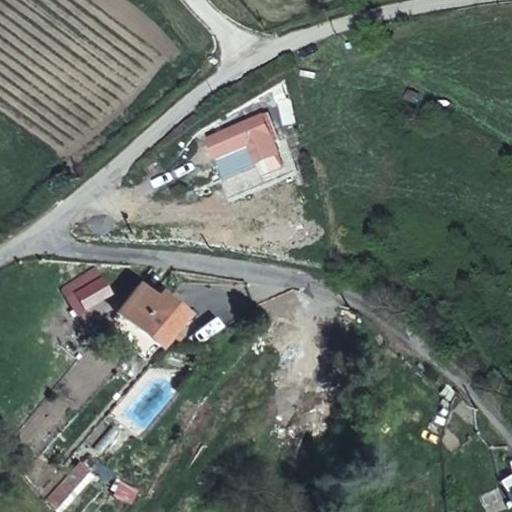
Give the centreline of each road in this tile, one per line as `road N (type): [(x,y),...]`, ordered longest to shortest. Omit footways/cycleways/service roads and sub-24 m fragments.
road 1 (unclassified): [(21,241),(309,279),(371,305),(439,355),(511,426)]
road 2 (unclassified): [(448,0),(296,38),(199,85),(21,241)]
